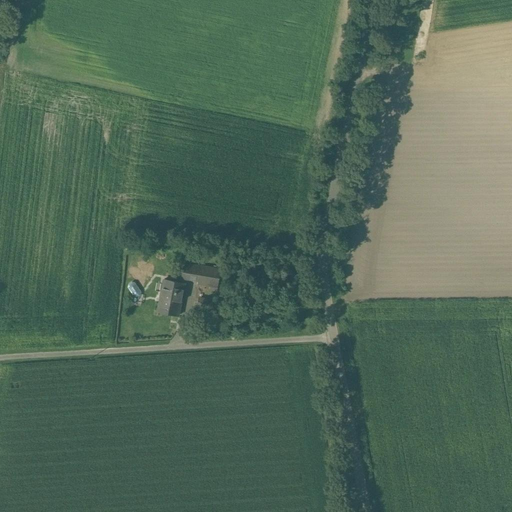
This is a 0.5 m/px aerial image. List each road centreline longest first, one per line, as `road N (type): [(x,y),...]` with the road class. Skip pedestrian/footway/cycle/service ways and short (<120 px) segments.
road 1 (unclassified): [(373,0),(323,251),(334,337)]
road 2 (unclassified): [(334,337),(0,355)]
road 3 (unclassified): [(334,337),(365,511)]
